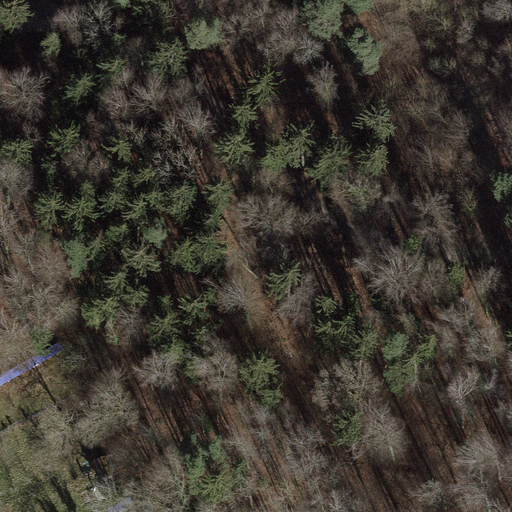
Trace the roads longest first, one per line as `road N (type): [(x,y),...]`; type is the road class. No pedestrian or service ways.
road 1 (track): [(88,21),(183,76),(321,207),(360,233),(416,249),(511,254)]
road 2 (track): [(247,135),(227,324),(185,445),(150,511)]
